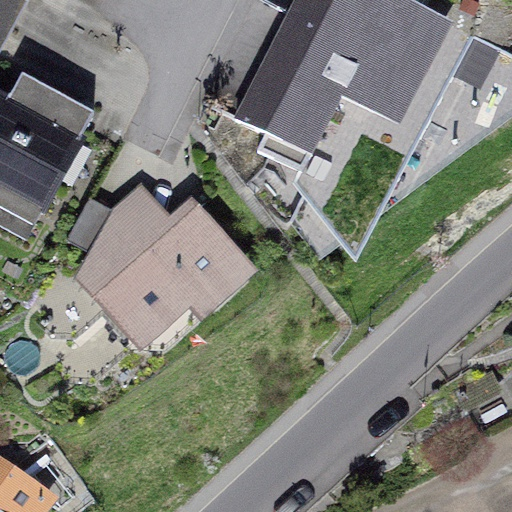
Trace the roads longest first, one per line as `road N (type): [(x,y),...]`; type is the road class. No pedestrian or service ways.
road 1 (residential): [(232,511),(511,261)]
road 2 (residential): [(140,161),(219,0)]
road 3 (residential): [(399,511),(511,454)]
